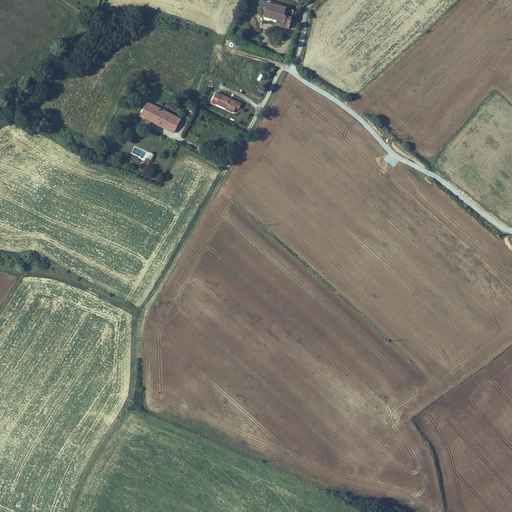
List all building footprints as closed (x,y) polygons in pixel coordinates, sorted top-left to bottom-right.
[(289,5),(270,0),(267,0),(267,2),(286,7),(286,8),(288,8),(289,5)] [(289,28),(294,10),(288,8),(286,8),(286,7),(267,2),(263,16),(272,18),(273,15),(277,16),(275,24),(289,28)] [(275,24),(277,16),(273,15),(272,18),(263,16),(262,18),(263,19),(264,21),(275,24)] [(234,109),(238,110),(241,103),(215,92),(210,104),(233,113),(234,109)] [(154,118),(160,104),(156,102),(149,116),(154,118)] [(183,116),(160,104),(154,118),(176,129),(183,116)] [(192,120),(183,116),(176,129),(185,134),(186,131),(192,120)] [(197,123),(192,120),(186,131),(192,134),(197,123)]
